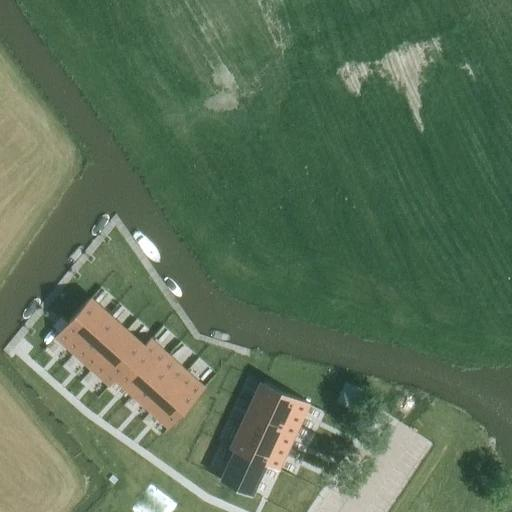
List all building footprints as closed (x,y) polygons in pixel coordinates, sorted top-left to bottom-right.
[(59,331),(55,336),(73,352),(107,315),(89,298),(67,323),(59,331)] [(107,315),(73,352),(91,368),(125,331),(107,315)] [(59,331),(67,323),(61,318),(53,326),(59,331)] [(125,331),(91,368),(110,385),(118,375),(126,366),(125,365),(142,346),(125,331)] [(126,366),(118,375),(135,391),(169,353),(150,337),(142,346),(125,365),(126,366)] [(169,353),(135,391),(153,407),(187,369),(169,353)] [(187,369),(153,407),(172,423),(205,386),(187,369)] [(264,384),(254,406),(300,427),(310,405),(264,384)] [(254,406),(244,428),(290,449),(300,427),(254,406)] [(244,428),(234,450),(235,451),(264,464),(279,471),(290,449),(244,428)] [(235,451),(221,481),(250,494),(264,464),(235,451)]
